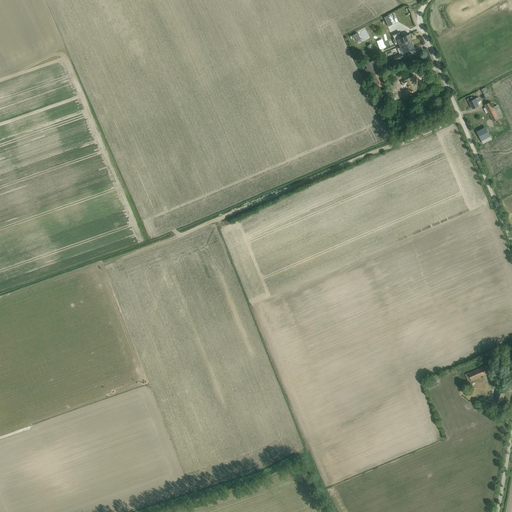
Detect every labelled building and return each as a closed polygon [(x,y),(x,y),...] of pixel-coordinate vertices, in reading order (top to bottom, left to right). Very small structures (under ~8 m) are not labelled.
[(388,15),(384,17),(388,27),(392,25),(388,15)] [(397,40),(402,38),(399,32),(392,35),(394,39),(393,39),(395,45),(399,43),(397,40)] [(397,40),(399,43),(400,46),(412,42),(409,35),(402,38),(397,40)] [(393,57),(395,61),(395,62),(396,62),(398,62),(397,61),(404,58),(402,54),(405,53),(415,48),(412,42),(400,46),(401,47),(397,49),(400,54),(393,57)] [(367,68),(365,69),(369,76),(371,75),(372,77),(380,72),(374,60),(365,64),(367,68)] [(406,86),(398,90),(401,95),(399,96),(402,101),(407,99),(405,94),(410,92),(410,93),(415,91),(414,89),(421,85),(419,81),(417,82),(414,75),(408,78),(407,77),(405,78),(405,79),(404,79),(405,80),(403,81),(406,86)] [(486,87),(481,89),(484,95),(486,100),(492,97),(489,90),(488,90),(486,87)] [(395,92),(388,95),(392,106),(398,103),(397,100),(398,100),(397,98),(395,92)] [(468,99),(467,100),(468,101),(469,101),(472,109),(480,105),(479,102),(480,102),(478,97),(473,100),(472,97),(468,99)] [(491,102),(484,105),(487,113),(488,113),(493,122),(496,120),(498,124),(501,123),(499,119),(503,117),(497,105),(493,107),(491,102)] [(485,127),(477,132),(483,144),(492,139),(485,127)] [(468,373),(465,374),(468,382),(471,380),(471,381),(494,371),(490,363),(486,365),(478,368),(478,367),(475,368),(476,369),(468,373)] [(429,386),(432,391),(441,387),(438,382),(429,386)] [(496,391),(494,400),(502,403),(505,393),(496,391)]
